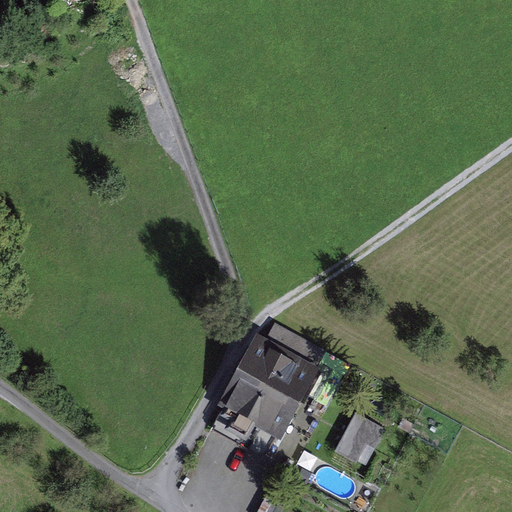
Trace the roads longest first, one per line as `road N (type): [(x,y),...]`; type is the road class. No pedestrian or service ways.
road 1 (residential): [(154,493),(244,322)]
road 2 (residential): [(154,493),(0,383)]
